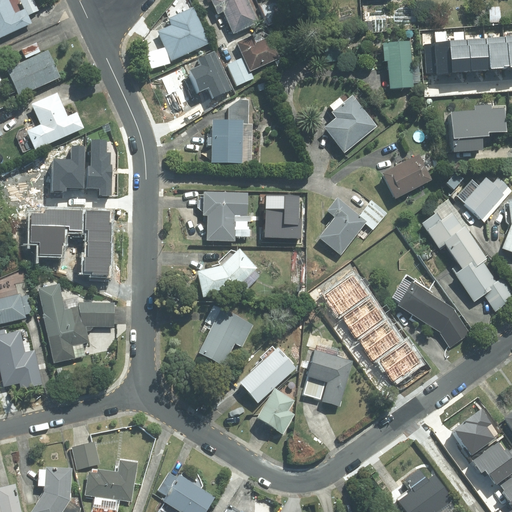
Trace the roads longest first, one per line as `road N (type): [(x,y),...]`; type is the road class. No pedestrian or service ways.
road 1 (residential): [(511,339),(323,478),(300,484),(277,478),(142,394)]
road 2 (residential): [(142,394),(142,143),(97,35)]
road 3 (residential): [(0,429),(142,394)]
